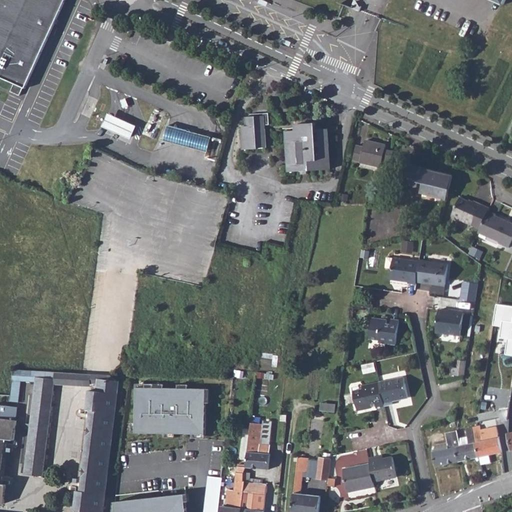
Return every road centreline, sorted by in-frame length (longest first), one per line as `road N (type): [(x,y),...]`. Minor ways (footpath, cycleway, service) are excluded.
road 1 (tertiary): [(142,6),(336,87)]
road 2 (tertiary): [(336,87),(156,0)]
road 3 (tertiary): [(511,160),(336,87)]
road 4 (tertiary): [(336,87),(499,171)]
road 5 (residential): [(411,435),(432,399),(411,305),(388,301)]
